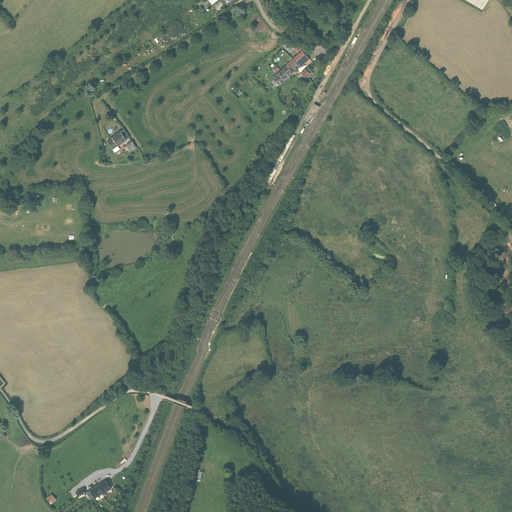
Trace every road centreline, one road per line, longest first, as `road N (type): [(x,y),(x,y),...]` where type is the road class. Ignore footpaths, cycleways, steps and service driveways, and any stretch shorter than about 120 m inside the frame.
road 1 (track): [(414,0),(369,82),(373,104),(511,239)]
road 2 (unclassified): [(0,390),(28,434),(44,442),(130,390),(196,410)]
road 3 (track): [(374,0),(303,126)]
road 4 (track): [(286,511),(249,438),(196,410)]
